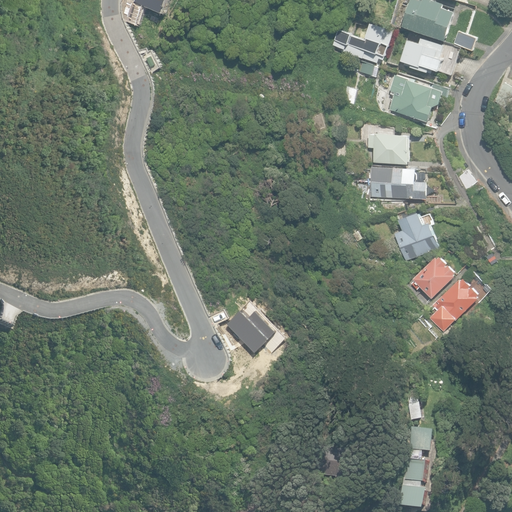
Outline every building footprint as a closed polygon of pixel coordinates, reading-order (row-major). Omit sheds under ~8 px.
[(411,0),(404,26),(448,40),(457,11),(445,8),(447,4),(435,0),(424,0),(424,1),(421,0),(411,0)] [(352,30),(338,26),(332,47),(385,63),(396,28),(373,21),(372,24),(355,19),(352,30)] [(454,42),(474,50),(479,38),(458,31),(454,42)] [(420,41),(410,37),(401,61),(431,72),(433,67),(451,73),(460,50),(422,36),(420,41)] [(362,71),(375,75),(378,64),(364,61),(362,71)] [(344,101),(356,104),(363,78),(350,75),(344,101)] [(391,109),(430,121),(434,107),(441,104),(443,96),(448,97),(451,89),(435,84),(434,87),(396,75),(392,90),(396,91),(391,109)] [(497,101),(508,106),(511,97),(511,84),(506,82),(497,101)] [(375,160),(410,161),(411,133),(369,131),(369,145),(375,145),(375,160)] [(339,163),(339,174),(356,173),(355,162),(339,163)] [(373,166),(372,196),(429,198),(430,181),(418,180),(419,168),(373,166)] [(459,174),(467,186),(474,180),(466,168),(459,174)] [(397,232),(407,260),(443,247),(433,221),(426,223),(422,211),(402,218),(405,228),(405,229),(397,232)] [(354,233),(358,241),(364,238),(359,230),(354,233)] [(422,286),(433,298),(458,277),(456,274),(458,272),(451,264),(448,266),(447,265),(449,263),(442,255),(439,258),(438,256),(410,281),(417,289),(422,286)] [(437,305),(452,322),(456,319),(457,320),(481,298),(479,296),(481,294),(474,286),(472,288),(471,287),(473,285),(466,277),(463,280),(462,279),(439,299),(441,301),(437,305)] [(410,404),(412,420),(423,418),(421,402),(410,404)] [(403,506),(427,510),(430,489),(424,489),(425,482),(427,482),(429,462),(422,461),(423,450),(432,451),(435,430),(413,427),(411,448),(412,449),(409,471),(407,471),(403,506)] [(370,480),(372,463),(362,462),(363,452),(320,447),(317,475),(370,480)]
